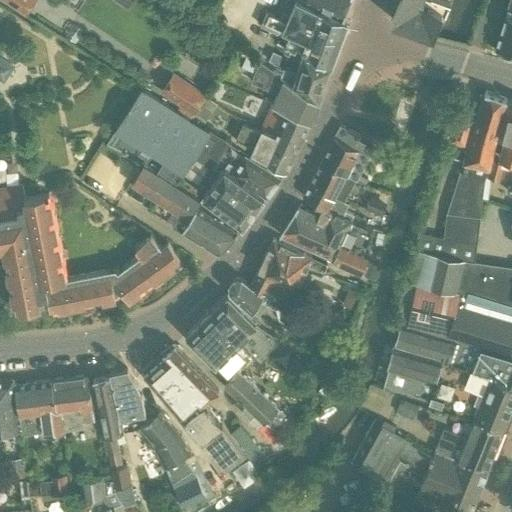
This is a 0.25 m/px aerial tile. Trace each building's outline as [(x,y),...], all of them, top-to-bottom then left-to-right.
[(9,0),(26,11),(33,0),(9,0)] [(343,19),(318,9),(297,0),(296,0),(290,14),(284,11),(281,17),(267,11),(264,16),(336,42),(337,41),(339,42),(346,21),(343,19)] [(303,0),(303,1),(343,19),(344,17),(347,15),(348,10),(348,7),(350,0),(303,0)] [(450,3),(441,0),(398,0),(392,18),(438,36),(450,3)] [(511,0),(510,0),(496,49),(511,52),(511,0)] [(329,62),(336,42),(264,16),(261,24),(278,32),(280,28),(291,33),(285,46),(286,46),(284,51),(294,55),(296,48),(303,51),(330,66),(331,62),(329,62)] [(324,86),(330,66),(303,51),(297,71),(282,66),(280,75),(319,100),(320,98),(324,86)] [(0,74),(6,78),(15,64),(0,54),(0,74)] [(319,100),(280,75),(274,72),(274,71),(273,70),(259,62),(250,82),(277,93),(272,104),(310,121),(319,100)] [(201,103),(207,95),(174,73),(163,89),(196,111),(201,103)] [(211,131),(143,88),(108,141),(144,164),(176,185),(183,173),(194,156),(211,131)] [(490,167),(498,133),(507,98),(485,91),(485,92),(474,126),(475,127),(463,161),(490,168),(490,167)] [(212,110),(217,102),(207,95),(201,103),(212,110)] [(511,99),(507,98),(498,133),(505,134),(500,156),(511,158),(511,99)] [(206,118),(212,110),(201,103),(196,111),(206,118)] [(294,155),(310,121),(272,104),(262,128),(275,134),(271,143),(294,155)] [(466,143),(474,117),(459,112),(455,126),(454,126),(450,138),(466,143)] [(262,128),(261,130),(243,123),(236,138),(253,146),(250,151),(286,170),(294,155),(271,143),(275,134),(262,128)] [(379,145),(360,135),(360,134),(341,124),(321,161),(356,179),(368,156),(372,158),(379,145)] [(230,143),(211,131),(194,156),(211,167),(213,169),(230,143)] [(225,167),(265,196),(268,199),(283,177),(246,154),(236,167),(229,161),(225,167)] [(204,176),(211,167),(194,156),(183,173),(199,184),(204,176)] [(500,180),(504,162),(493,159),(488,177),(500,180)] [(344,201),(356,179),(321,161),(310,182),(344,201)] [(490,168),(463,161),(447,212),(447,213),(482,217),(486,181),(490,168)] [(201,201),(176,185),(144,164),(132,183),(181,214),(174,225),(216,251),(219,253),(238,231),(197,206),(201,201)] [(243,225),(265,196),(225,167),(220,174),(213,183),(204,197),(243,225)] [(348,203),(344,201),(310,182),(303,195),(328,208),(328,207),(352,219),(351,218),(353,213),(345,210),(348,203)] [(66,277),(49,191),(25,196),(23,184),(0,187),(0,246),(3,246),(16,310),(49,303),(51,311),(116,299),(116,294),(122,289),(130,300),(184,261),(169,241),(162,246),(152,232),(136,243),(143,252),(118,270),(116,267),(66,277)] [(382,215),(388,200),(373,195),(367,210),(382,215)] [(328,207),(328,208),(323,215),(298,204),(280,233),(333,257),(331,260),(360,273),(369,253),(363,250),(373,228),(351,218),(352,219),(328,207)] [(274,237),(266,254),(305,271),(307,266),(322,272),(327,262),(277,239),(274,237)] [(396,312),(394,319),(395,319),(402,321),(401,323),(455,339),(486,348),(507,356),(508,352),(511,353),(511,266),(465,259),(415,248),(396,312)] [(266,254),(251,283),(272,294),(291,303),(305,271),(266,254)] [(234,277),(229,283),(230,291),(232,292),(253,311),(260,315),(265,307),(269,309),(271,306),(273,301),(270,299),(272,294),(251,283),(242,276),(234,277)] [(227,294),(211,309),(260,359),(264,356),(277,343),(277,337),(260,327),(257,324),(255,322),(260,315),(253,311),(232,292),(229,295),(227,294)] [(272,294),(270,299),(273,301),(271,306),(277,310),(279,306),(288,311),(291,303),(272,294)] [(211,309),(186,334),(216,365),(222,358),(232,369),(240,360),(245,365),(252,358),(257,363),(260,359),(211,309)] [(397,342),(395,347),(403,349),(448,362),(455,339),(401,323),(400,332),(397,342)] [(455,339),(448,362),(479,371),(511,383),(511,353),(508,352),(507,356),(486,348),(455,339)] [(205,404),(206,403),(219,390),(175,345),(163,356),(164,357),(205,404)] [(395,347),(383,387),(388,388),(459,411),(473,415),(474,414),(504,426),(508,416),(511,405),(511,383),(479,371),(448,362),(403,349),(395,347)] [(205,404),(164,357),(145,373),(201,438),(202,440),(223,422),(206,403),(205,404)] [(128,367),(111,371),(111,375),(120,418),(134,415),(146,412),(142,393),(136,395),(134,385),(137,383),(135,380),(128,367)] [(264,420),(278,405),(239,369),(225,384),(264,420)] [(62,433),(65,433),(65,430),(84,426),(83,421),(95,419),(87,374),(52,379),(62,433)] [(111,375),(94,379),(94,383),(104,437),(108,451),(119,449),(116,434),(124,432),(120,418),(111,375)] [(22,433),(13,383),(13,378),(0,379),(0,425),(3,425),(9,467),(10,467),(25,465),(27,465),(22,433)] [(45,436),(62,433),(52,379),(13,383),(22,433),(44,430),(45,436)] [(324,383),(318,391),(329,400),(331,397),(336,392),(334,391),(324,383)] [(376,417),(373,424),(409,437),(487,467),(504,426),(474,414),(473,415),(459,411),(388,388),(376,417)] [(165,467),(184,456),(191,451),(192,451),(182,435),(160,410),(140,426),(153,440),(165,467)] [(244,447),(230,429),(223,422),(202,440),(226,471),(248,454),(243,448),(244,447)] [(239,422),(230,429),(244,447),(243,448),(248,454),(254,461),(265,452),(239,422)] [(373,424),(352,460),(375,472),(376,472),(379,474),(388,479),(400,458),(409,437),(373,424)] [(469,511),(487,467),(409,437),(400,458),(423,474),(420,481),(437,488),(453,494),(449,504),(469,511)] [(197,476),(184,456),(165,467),(184,505),(207,494),(197,476)] [(249,456),(234,467),(246,483),(261,472),(249,456)] [(128,464),(111,468),(114,481),(115,487),(116,487),(132,482),(128,464)] [(27,478),(25,465),(10,467),(11,480),(27,478)] [(53,506),(69,504),(67,475),(50,476),(51,479),(40,480),(41,493),(52,492),(53,506)] [(103,476),(85,478),(96,511),(115,511),(114,506),(122,503),(123,506),(136,503),(132,482),(116,487),(115,487),(114,481),(104,483),(103,476)] [(83,498),(71,502),(72,511),(75,509),(76,511),(96,511),(85,478),(82,478),(83,498)] [(453,494),(437,488),(434,498),(444,502),(449,504),(453,494)]
